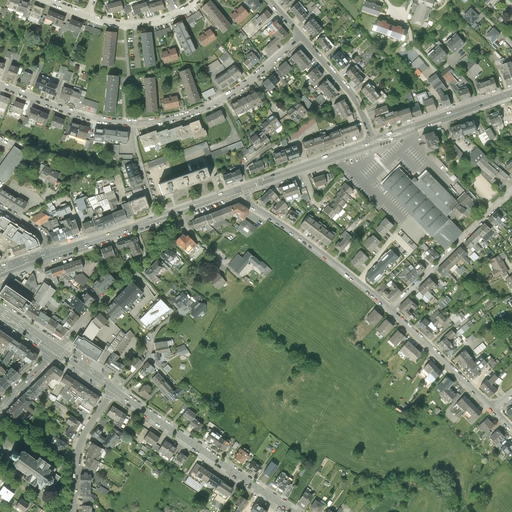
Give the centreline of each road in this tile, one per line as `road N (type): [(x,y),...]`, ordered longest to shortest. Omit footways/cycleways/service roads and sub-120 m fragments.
road 1 (residential): [(0,84),(104,120),(175,118),(251,78),(300,33)]
road 2 (secondary): [(113,391),(292,511)]
road 3 (residential): [(239,189),(390,310)]
road 4 (residential): [(174,211),(177,221),(56,350)]
road 5 (residential): [(511,191),(390,310)]
road 6 (primary): [(511,93),(372,142)]
road 7 (primary): [(372,142),(239,189)]
road 8 (residential): [(390,310),(492,407)]
road 9 (residential): [(372,142),(353,94),(300,33)]
road 10 (primary): [(174,211),(49,254)]
road 11 (residential): [(72,511),(81,437),(113,391)]
